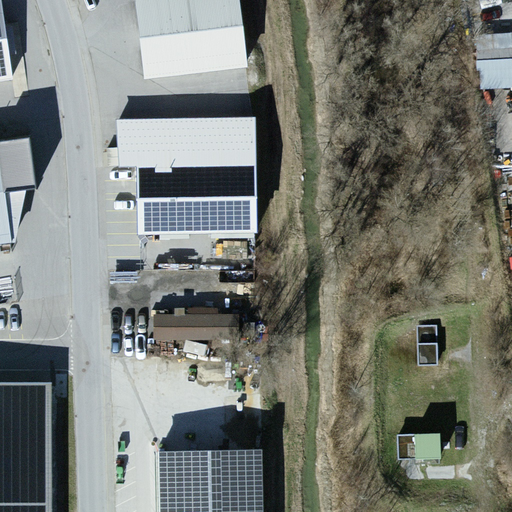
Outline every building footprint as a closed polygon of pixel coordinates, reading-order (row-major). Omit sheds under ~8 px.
[(233,0),(189,0),(133,7),(143,80),(242,68),(233,0)] [(511,29),(479,31),(480,85),(511,83),(511,29)] [(249,126),(113,126),(113,168),(132,168),(132,238),(249,238),(249,126)] [(153,322),(153,344),(229,345),(230,323),(153,322)] [(436,324),(415,325),(418,365),(438,364),(436,324)] [(43,511),(44,388),(0,388),(0,511),(43,511)] [(401,436),(402,456),(438,455),(437,435),(401,436)] [(251,511),(252,455),(156,456),(155,511),(251,511)]
